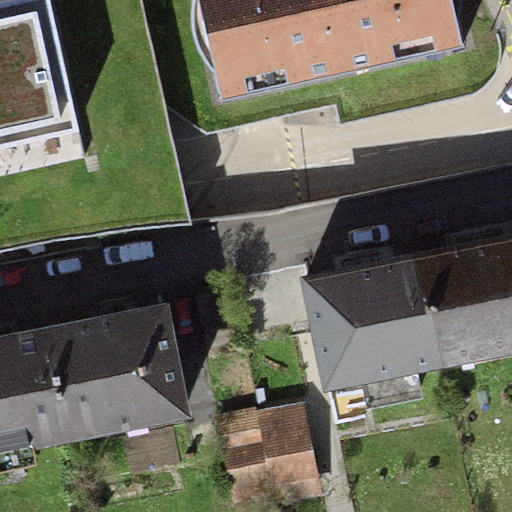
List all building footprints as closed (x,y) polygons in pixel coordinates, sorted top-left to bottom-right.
[(0,0),(0,245),(52,237),(93,233),(187,222),(162,112),(203,134),(334,105),(337,119),(469,88),(448,0),(0,0)] [(359,267),(300,279),(328,408),(405,391),(400,365),(511,341),(511,234),(483,240),(359,267)] [(231,292),(196,299),(207,353),(242,346),(231,292)] [(1,336),(0,336),(0,445),(181,411),(161,306),(107,316),(1,336)] [(265,446),(272,481),(312,474),(299,410),(263,416),(268,445),(265,446)] [(256,417),(215,425),(221,452),(261,445),(256,417)] [(265,446),(225,454),(234,498),(274,491),(272,481),(265,446)]
